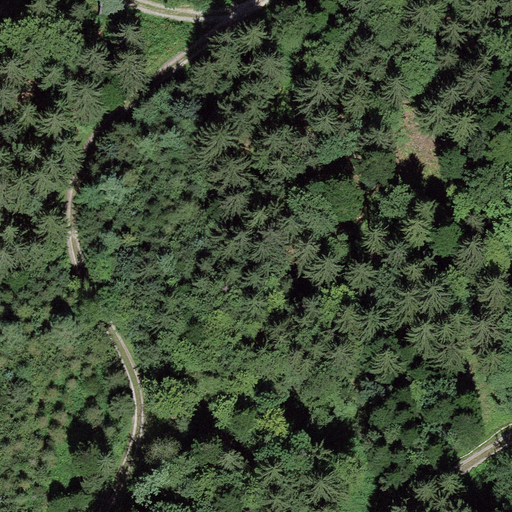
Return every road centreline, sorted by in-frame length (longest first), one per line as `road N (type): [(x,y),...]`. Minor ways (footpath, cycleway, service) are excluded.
road 1 (track): [(113,511),(140,446),(137,397),(81,273),(68,219),(72,180),(97,136),(256,0)]
road 2 (track): [(511,434),(393,511)]
